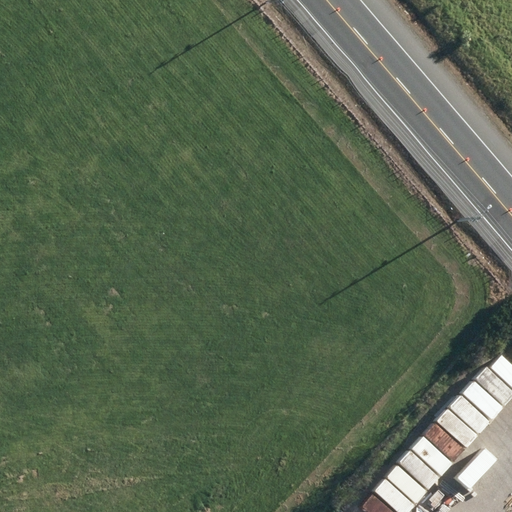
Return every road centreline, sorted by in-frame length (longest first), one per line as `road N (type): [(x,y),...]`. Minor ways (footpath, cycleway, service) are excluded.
road 1 (unknown): [(511,242),(264,511)]
road 2 (secondary): [(511,207),(334,0)]
